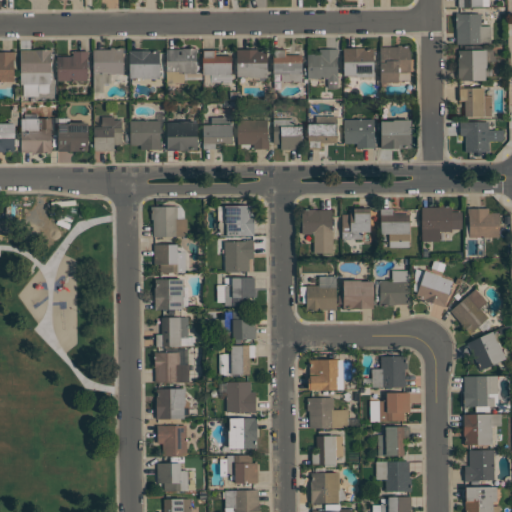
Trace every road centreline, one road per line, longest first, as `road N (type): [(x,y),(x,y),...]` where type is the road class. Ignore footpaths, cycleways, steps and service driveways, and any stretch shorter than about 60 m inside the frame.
road 1 (residential): [(0,179),(511,181)]
road 2 (residential): [(0,24),(430,26)]
road 3 (residential): [(132,180),(135,511)]
road 4 (residential): [(279,182),(283,511)]
road 5 (residential): [(429,0),(433,181)]
road 6 (residential): [(434,335),(436,511)]
road 7 (residential): [(280,338),(434,335)]
